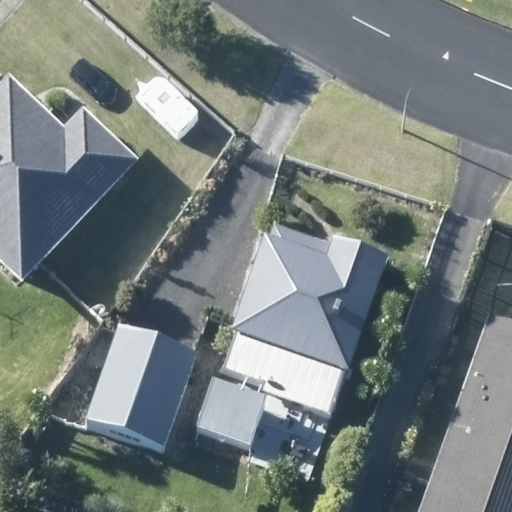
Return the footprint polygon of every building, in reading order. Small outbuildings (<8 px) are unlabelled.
[(28,100),(19,92),(3,108),(0,104),(0,264),(30,293),(145,171),(93,121),(73,142),(49,119),(39,110),(28,100)] [(336,255),(320,250),(280,236),(240,346),(244,346),(231,381),(268,394),(265,401),(276,406),(328,425),(338,428),(396,269),(346,252),(344,258),(336,255)] [(438,492),(497,511),(511,511),(511,327),(496,323),(438,492)] [(199,364),(124,339),(92,433),(167,459),(199,364)] [(255,466),(275,409),(222,390),(194,471),(247,488),(255,466)] [(0,432),(16,416),(0,401),(0,432)] [(497,511),(438,492),(430,511),(497,511)]
